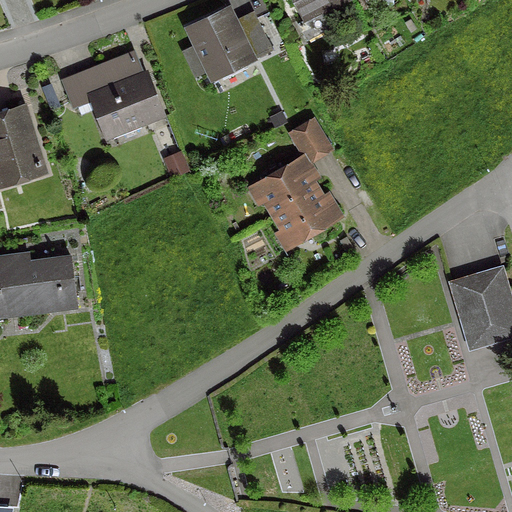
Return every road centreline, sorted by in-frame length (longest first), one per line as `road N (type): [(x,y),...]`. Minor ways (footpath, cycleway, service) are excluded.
road 1 (residential): [(113,441),(509,182)]
road 2 (residential): [(170,0),(0,60)]
